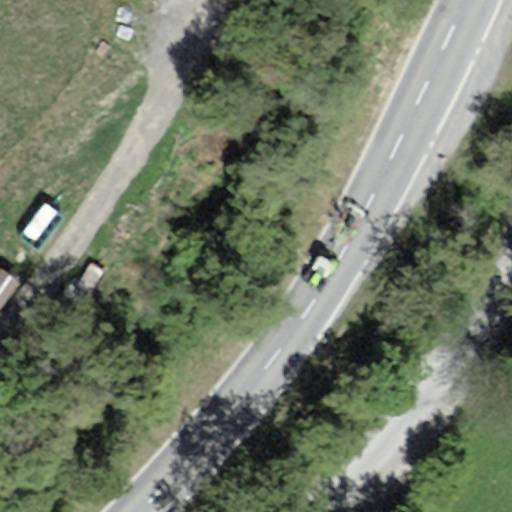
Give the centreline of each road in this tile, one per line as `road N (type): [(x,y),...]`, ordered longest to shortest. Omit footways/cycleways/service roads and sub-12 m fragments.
road 1 (tertiary): [(136,511),(260,373),(334,267),(465,0)]
road 2 (track): [(0,354),(223,0)]
road 3 (unclassified): [(298,511),(393,406),(511,241)]
